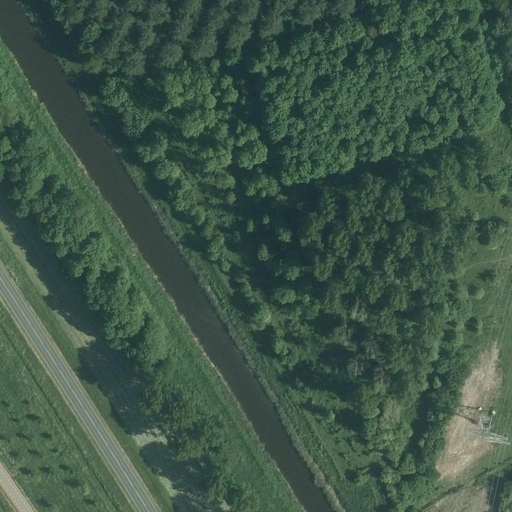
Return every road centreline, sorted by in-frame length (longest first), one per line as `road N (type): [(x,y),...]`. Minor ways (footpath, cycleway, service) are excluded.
road 1 (track): [(381,511),(242,42),(381,0)]
road 2 (trunk): [(151,511),(0,276)]
